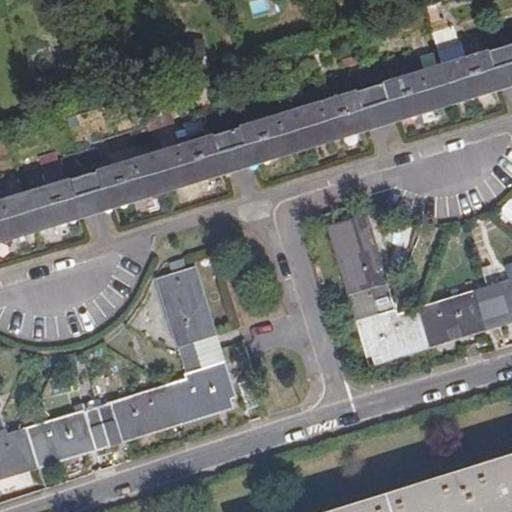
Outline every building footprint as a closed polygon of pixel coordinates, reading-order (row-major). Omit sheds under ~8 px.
[(75,0),(79,10),(91,6),(89,0),(75,0)] [(249,0),(255,20),(275,15),(271,0),(249,0)] [(431,54),(423,29),(407,33),(415,59),(431,54)] [(511,65),(511,46),(491,53),(496,70),(511,65)] [(493,88),(511,82),(511,65),(496,70),(491,53),(484,56),(493,88)] [(402,116),(493,88),(484,56),(392,84),(402,116)] [(355,58),(341,62),(343,71),(357,66),(355,58)] [(94,83),(76,89),(83,111),(101,105),(94,83)] [(362,128),(402,116),(392,84),(384,86),(389,103),(365,110),(361,93),(353,96),(362,128)] [(389,103),(384,86),(361,93),(365,110),(389,103)] [(247,128),(257,160),(362,128),(353,96),(247,128)] [(145,117),(151,133),(177,125),(171,108),(145,117)] [(209,139),(219,172),(257,160),(247,128),(239,131),(244,147),(221,154),(216,137),(209,139)] [(244,147),(239,131),(216,137),(221,154),(244,147)] [(105,171),(115,203),(219,172),(209,139),(150,157),(146,144),(101,158),(105,171)] [(0,203),(0,238),(75,215),(65,183),(56,153),(49,155),(51,164),(42,167),(49,188),(0,203)] [(65,183),(75,215),(115,203),(105,171),(98,173),(102,190),(78,197),(73,181),(65,183)] [(98,173),(73,181),(78,197),(102,190),(98,173)] [(509,224),(511,221),(511,203),(501,211),(509,224)] [(333,226),(352,288),(385,278),(366,216),(333,226)] [(178,343),(211,333),(192,269),(159,279),(178,343)] [(352,288),(364,327),(397,317),(395,309),(378,314),(371,292),(388,287),(385,278),(352,288)] [(504,303),(493,306),(497,322),(511,317),(511,303),(506,284),(499,286),(504,303)] [(499,286),(475,293),(480,310),(493,306),(504,303),(499,286)] [(378,314),(395,309),(388,287),(371,292),(378,314)] [(468,296),(478,328),(497,322),(493,306),(480,310),(475,293),(468,296)] [(472,329),(478,328),(468,296),(397,317),(364,327),(373,359),(457,334),(461,347),(476,343),(472,329)] [(190,380),(223,370),(211,333),(178,343),(181,350),(198,344),(205,368),(188,373),(190,380)] [(181,350),(188,373),(205,368),(198,344),(181,350)] [(105,424),(110,440),(233,402),(223,370),(190,380),(104,406),(100,408),(88,411),(94,428),(105,424)] [(265,406),(257,381),(240,387),(248,411),(265,406)] [(88,411),(100,408),(98,402),(85,406),(76,409),(77,415),(81,414),(88,411)] [(96,444),(110,440),(105,424),(94,428),(88,411),(81,414),(91,446),(96,444)] [(29,465),(91,446),(81,414),(77,415),(9,436),(0,438),(0,493),(35,483),(29,465)] [(0,438),(9,436),(6,427),(0,428),(0,438)] [(511,511),(511,434),(264,511),(511,511)] [(114,455),(110,440),(96,444),(100,459),(114,455)]
